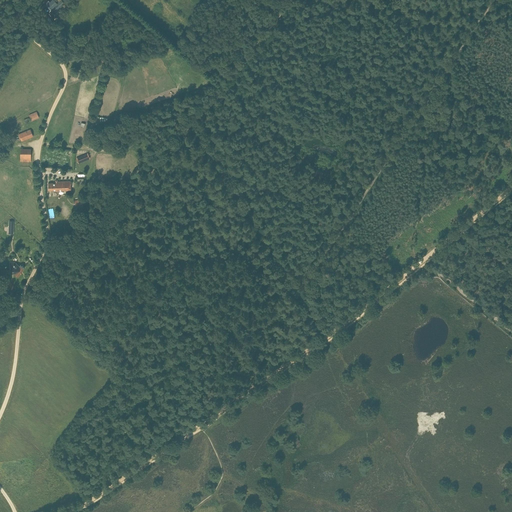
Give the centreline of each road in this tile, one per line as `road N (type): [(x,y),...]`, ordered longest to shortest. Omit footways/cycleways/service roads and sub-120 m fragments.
road 1 (track): [(67,511),(241,400),(511,189)]
road 2 (track): [(290,0),(59,282),(41,297),(22,295)]
road 3 (track): [(297,288),(480,11)]
road 4 (track): [(13,21),(66,71),(40,144),(48,237),(22,295)]
road 5 (track): [(297,288),(187,122)]
road 6 (track): [(480,11),(344,0)]
road 7 (track): [(0,417),(15,372),(22,295)]
